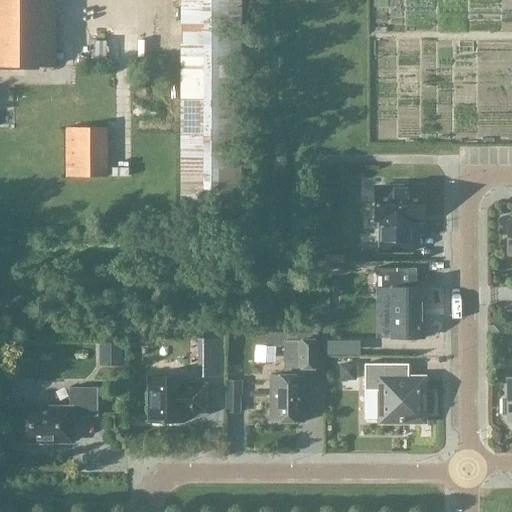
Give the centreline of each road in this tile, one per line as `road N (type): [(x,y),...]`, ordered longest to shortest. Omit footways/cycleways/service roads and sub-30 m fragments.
road 1 (residential): [(468,467),(168,474),(151,490),(151,511)]
road 2 (residential): [(511,175),(467,176),(468,467)]
